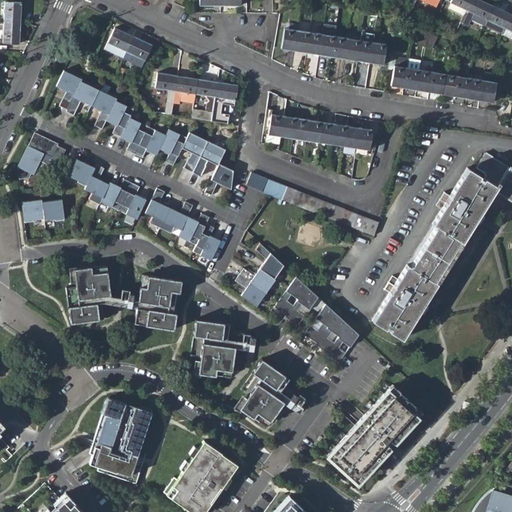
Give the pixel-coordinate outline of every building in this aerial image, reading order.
[(450,0),(449,1),(451,2),(468,11),(472,0),(450,0)] [(485,19),(492,5),(482,0),(472,0),(468,11),(462,22),(467,24),(473,14),(485,19)] [(3,22),(20,23),(21,2),(4,2),(3,22)] [(459,21),(462,22),(468,11),(451,2),(448,8),(463,15),(459,21)] [(511,14),(492,5),(485,19),(499,25),(504,28),(511,14)] [(20,23),(3,22),(2,43),(19,44),(20,23)] [(104,49),(122,58),(123,57),(133,36),(114,27),(104,49)] [(384,43),(296,30),(287,29),(284,28),(281,48),(381,64),(384,43)] [(420,28),(413,42),(423,46),(429,32),(420,28)] [(501,33),(511,38),(511,31),(504,28),(501,33)] [(437,36),(429,32),(423,46),(431,48),(437,36)] [(133,36),(123,57),(129,60),(129,61),(141,67),(152,45),(133,36)] [(408,65),(419,67),(420,59),(409,58),(408,65)] [(390,85),(415,89),(419,69),(393,65),(390,85)] [(494,82),(419,69),(415,89),(491,102),(494,82)] [(115,100),(117,96),(108,92),(108,94),(89,84),(89,83),(81,79),(82,76),(73,72),(73,74),(63,70),(56,85),(66,90),(59,106),(66,109),(65,111),(73,115),(80,100),(101,110),(93,125),(101,129),(105,120),(116,124),(112,132),(120,136),(120,137),(130,141),(126,149),(142,157),(146,149),(156,154),(159,148),(169,153),(165,161),(173,165),(181,147),(191,152),(189,157),(188,156),(183,167),(200,176),(206,165),(205,164),(207,160),(217,165),(218,162),(225,149),(189,131),(186,136),(169,128),(166,134),(129,116),(133,108),(115,100)] [(167,90),(164,114),(170,115),(172,103),(177,75),(157,72),(154,88),(167,90)] [(180,101),(193,103),(195,93),(197,78),(177,75),(172,103),(179,104),(180,101)] [(191,118),(203,120),(210,121),(212,112),(217,81),(197,78),(195,93),(205,96),(205,97),(208,101),(206,102),(205,110),(192,108),(191,118)] [(236,84),(217,81),(212,112),(218,113),(219,104),(233,106),(236,84)] [(170,115),(177,116),(179,104),(172,103),(170,115)] [(267,134),(368,149),(371,129),(271,113),(271,109),(266,108),(263,133),(267,134)] [(210,121),(225,123),(227,114),(218,113),(212,112),(210,121)] [(57,145),(58,143),(34,131),(17,167),(18,179),(28,178),(31,173),(33,174),(37,166),(40,160),(47,164),(50,159),(58,163),(65,149),(57,145)] [(466,167),(449,195),(444,202),(434,219),(430,224),(432,225),(408,264),(406,263),(393,285),(388,292),(371,321),(384,329),(386,326),(389,328),(388,331),(402,339),(436,282),(434,281),(459,241),(461,243),(494,191),(511,202),(511,169),(485,152),(484,153),(477,165),(485,170),(486,172),(481,180),(479,178),(479,176),(466,167)] [(100,201),(136,219),(145,199),(135,194),(139,186),(123,179),(120,186),(109,181),(108,184),(98,179),(104,168),(96,164),(94,167),(76,159),(68,175),(78,180),(77,182),(85,186),(84,189),(91,192),(88,198),(99,204),(100,201)] [(45,169),(47,164),(40,160),(37,166),(45,169)] [(232,169),(218,162),(217,165),(204,191),(212,195),(218,182),(230,188),(232,169)] [(246,185),(256,189),(272,195),(360,229),(373,235),(377,222),(251,172),(246,185)] [(149,222),(170,233),(174,226),(181,229),(177,236),(195,245),(192,251),(210,260),(220,240),(210,235),(214,227),(206,224),(209,217),(201,213),(197,221),(187,216),(192,205),(185,201),(179,213),(159,203),(164,191),(157,188),(145,213),(152,216),(149,222)] [(438,198),(444,202),(449,195),(443,190),(438,198)] [(42,201),(41,199),(21,202),(24,222),(33,220),(33,219),(44,217),(42,201)] [(61,199),(42,201),(44,217),(44,220),(54,218),(55,221),(64,219),(61,199)] [(255,249),(266,258),(254,275),(243,267),(234,279),(246,287),(241,294),(256,305),(275,278),(274,278),(284,264),(260,242),(255,249)] [(106,265),(91,267),(91,273),(107,271),(106,265)] [(91,267),(74,269),(76,286),(79,308),(68,309),(70,322),(98,319),(97,312),(105,311),(104,301),(103,293),(109,294),(107,271),(91,273),(91,267)] [(179,292),(180,281),(148,275),(146,286),(140,285),(138,299),(136,307),(148,309),(145,325),(173,329),(175,313),(167,312),(170,291),(179,292)] [(324,302),(295,275),(274,307),(286,315),(285,317),(297,326),(311,306),(319,312),(303,334),(316,342),(315,344),(326,352),(325,354),(338,363),(358,333),(324,302)] [(383,289),(388,292),(393,285),(387,281),(383,289)] [(76,286),(65,287),(68,309),(79,308),(76,286)] [(122,287),(120,296),(132,299),(133,292),(129,291),(130,288),(122,287)] [(179,292),(170,291),(167,312),(175,313),(179,292)] [(109,294),(103,293),(104,301),(136,307),(138,299),(132,299),(120,296),(109,294)] [(148,309),(136,307),(134,323),(145,325),(148,309)] [(224,323),(195,319),(193,334),(203,336),(200,356),(198,373),(221,376),(222,369),(231,371),(234,348),(240,349),(241,342),(253,343),(254,337),(249,336),(249,333),(233,331),(223,330),(224,323)] [(203,336),(193,334),(190,355),(200,356),(203,336)] [(253,343),(241,342),(240,349),(252,350),(253,343)] [(284,375),(261,359),(252,372),(260,378),(248,395),(239,408),(258,422),(263,416),(269,421),(283,402),(286,397),(299,405),(304,398),(298,394),(296,396),(285,388),(282,392),(275,388),(284,375)] [(260,378),(252,372),(240,389),(248,395),(260,378)] [(291,380),(284,375),(275,388),(282,392),(285,388),(291,380)] [(421,411),(392,384),(327,455),(356,482),(421,411)] [(119,478),(135,483),(142,462),(133,459),(137,455),(151,411),(130,404),(129,405),(125,404),(125,403),(107,396),(89,452),(92,453),(89,464),(98,466),(121,474),(119,478)] [(299,405),(286,397),(283,402),(295,411),(299,405)] [(269,421),(263,416),(258,422),(265,427),(269,421)] [(0,421),(0,472),(8,465),(4,462),(12,455),(6,450),(9,447),(0,437),(0,433),(6,428),(0,421)] [(220,452),(203,440),(176,479),(173,476),(163,491),(193,511),(202,511),(209,502),(219,509),(226,499),(216,493),(221,487),(220,486),(236,463),(220,452)] [(121,474),(98,466),(97,470),(119,478),(121,474)] [(45,483),(45,482),(11,511),(81,511),(64,493),(59,498),(45,483)] [(511,511),(511,495),(493,489),(485,497),(476,508),(474,511),(511,511)] [(306,511),(289,497),(274,511),(306,511)]
